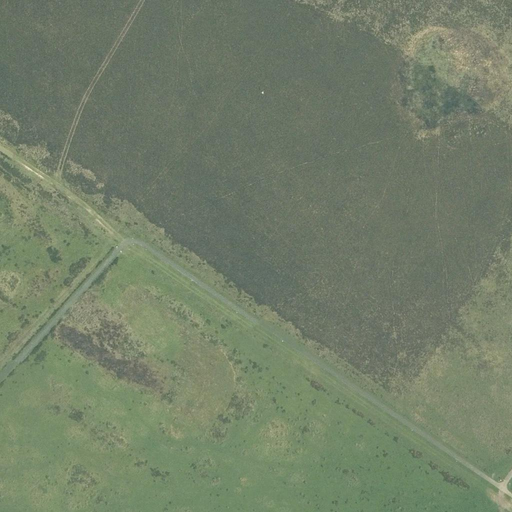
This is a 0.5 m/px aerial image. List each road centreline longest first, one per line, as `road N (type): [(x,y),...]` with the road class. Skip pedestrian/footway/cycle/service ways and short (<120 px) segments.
road 1 (track): [(511,509),(123,242)]
road 2 (track): [(123,242),(0,157)]
